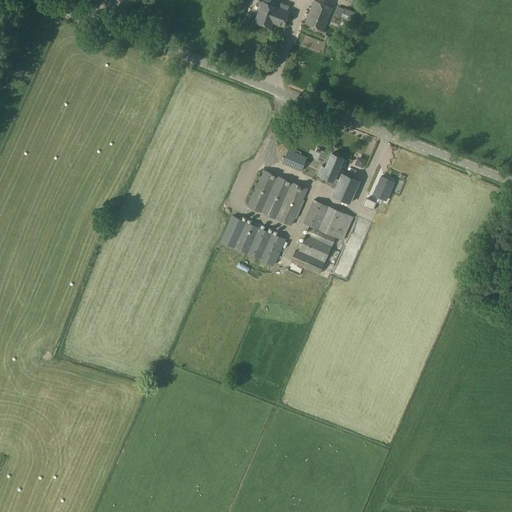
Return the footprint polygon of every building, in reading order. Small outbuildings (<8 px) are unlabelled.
[(314,0),(305,23),(323,30),(332,8),(314,0)] [(263,2),(255,21),(270,27),(273,20),(284,25),(289,12),(263,2)] [(344,10),(341,19),(353,22),(355,13),(344,10)] [(289,149),(283,163),(301,171),(307,157),(289,149)] [(322,166),(318,175),(333,181),(338,183),(342,173),(348,160),(332,153),(326,167),(322,166)] [(366,160),(358,156),(355,164),(363,168),(366,160)] [(263,169),(247,207),(292,227),(308,189),(263,169)] [(342,173),(338,183),(332,196),(350,204),(360,181),(342,173)] [(386,200),(394,182),(381,176),(373,195),(386,200)] [(313,200),(303,223),(318,230),(328,206),(313,200)] [(328,206),(318,230),(344,241),(354,217),(328,206)] [(230,221),(221,242),(274,266),(286,239),(227,213),(224,219),(230,221)] [(295,251),(290,262),(319,275),(335,238),(309,227),(298,253),(295,251)] [(332,263),(343,268),(349,253),(337,249),(332,263)] [(236,257),(234,262),(243,266),(245,261),(236,257)]
